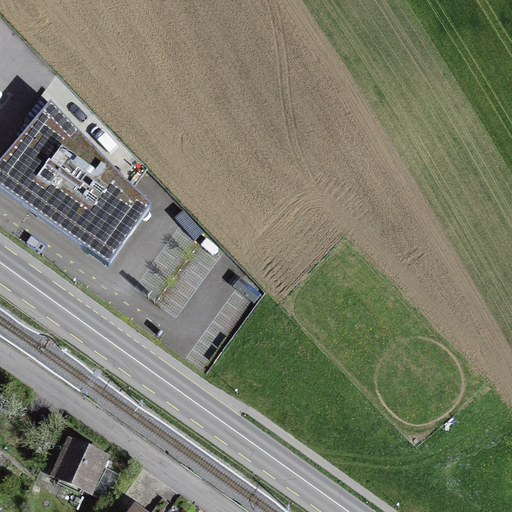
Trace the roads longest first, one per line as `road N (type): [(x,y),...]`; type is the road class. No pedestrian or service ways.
road 1 (primary): [(0,264),(340,511)]
road 2 (residential): [(0,359),(226,511)]
